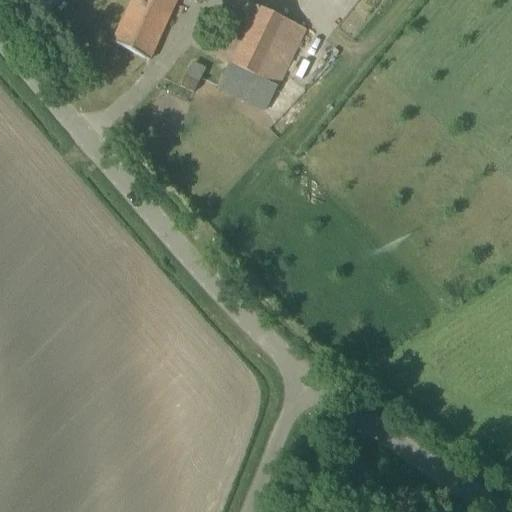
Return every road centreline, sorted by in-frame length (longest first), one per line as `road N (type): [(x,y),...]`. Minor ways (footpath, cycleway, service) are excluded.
road 1 (unclassified): [(294,373),(0,43)]
road 2 (unclassified): [(492,511),(367,435),(294,373)]
road 3 (unclassified): [(240,511),(294,373)]
